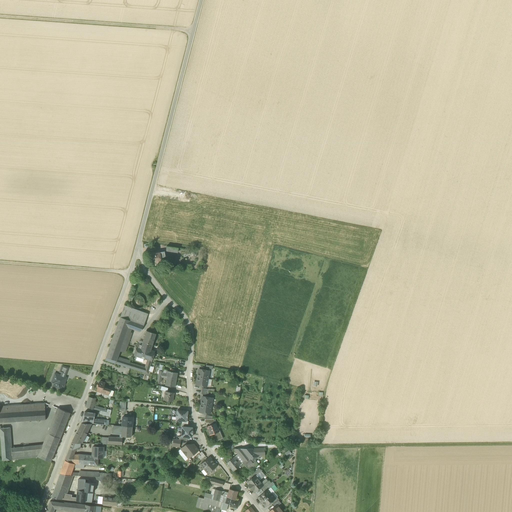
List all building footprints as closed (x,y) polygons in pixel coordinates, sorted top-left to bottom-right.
[(150,253),(152,263),(157,263),(161,262),(161,258),(160,252),(159,252),(150,253)] [(133,300),(133,303),(133,305),(135,307),(137,308),(139,309),(142,308),(144,307),(145,305),(145,302),(145,300),(143,298),(141,297),(139,296),(136,297),(134,298),(133,300)] [(120,317),(121,317),(144,326),(148,314),(124,305),(120,317)] [(121,317),(106,357),(117,360),(117,359),(118,357),(120,351),(127,331),(128,328),(132,329),(140,332),(144,326),(121,317)] [(131,332),(127,331),(120,351),(125,353),(132,333),(131,332)] [(141,348),(150,351),(151,350),(156,334),(147,331),(143,342),(142,345),(141,348)] [(144,359),(147,360),(152,362),(155,352),(151,350),(150,351),(141,348),(142,345),(138,344),(138,343),(134,356),(137,357),(144,359)] [(144,366),(132,362),(130,362),(130,363),(117,359),(117,360),(116,364),(148,374),(149,371),(150,366),(152,362),(147,360),(146,363),(144,366)] [(199,369),(197,377),(208,379),(209,371),(199,369)] [(166,386),(175,387),(177,373),(168,371),(167,374),(167,377),(167,378),(166,386)] [(55,383),(53,388),(61,391),(66,378),(64,377),(61,376),(55,373),(53,379),(56,380),(55,383)] [(207,385),(208,379),(197,377),(196,385),(207,387),(207,385)] [(97,391),(102,393),(104,389),(104,387),(106,383),(101,381),(100,383),(100,384),(99,384),(98,388),(97,391)] [(164,400),(172,401),(174,392),(167,391),(166,391),(164,400)] [(86,407),(93,409),(94,406),(95,399),(89,397),(86,407)] [(202,397),(201,404),(211,406),(213,398),(202,397)] [(45,403),(0,405),(0,412),(45,410),(45,403)] [(210,414),(211,406),(201,404),(200,412),(210,414)] [(37,457),(40,458),(60,409),(57,408),(43,445),(11,448),(12,459),(37,457)] [(40,458),(51,462),(70,413),(60,409),(40,458)] [(45,410),(0,412),(0,422),(46,420),(45,410)] [(187,421),(187,419),(187,414),(188,411),(177,410),(177,414),(176,414),(176,417),(177,417),(176,420),(182,421),(187,421)] [(82,422),(93,423),(94,419),(95,413),(85,412),(82,422)] [(128,417),(126,417),(123,417),(122,426),(132,427),(133,418),(128,417)] [(79,428),(78,431),(82,432),(88,432),(92,424),(86,424),(84,428),(80,428),(79,428)] [(219,431),(218,431),(215,424),(213,424),(211,425),(207,427),(210,435),(214,434),(217,441),(223,439),(219,431)] [(113,434),(121,435),(122,426),(113,425),(113,434)] [(0,436),(1,436),(2,460),(12,460),(12,459),(11,448),(10,428),(0,429),(0,427),(0,426),(0,436)] [(132,427),(122,426),(121,435),(121,437),(131,437),(132,427)] [(191,438),(192,434),(193,431),(192,431),(192,428),(182,427),(181,437),(188,437),(191,438)] [(71,443),(72,443),(80,443),(82,444),(83,441),(86,435),(87,433),(88,432),(82,432),(78,431),(71,443)] [(108,444),(122,445),(122,438),(109,437),(109,438),(108,444)] [(80,449),(80,443),(72,443),(69,450),(75,451),(80,449)] [(181,449),(189,459),(199,451),(193,444),(186,445),(181,449)] [(98,458),(103,459),(103,458),(103,451),(103,447),(93,447),(93,456),(92,458),(98,458)] [(189,459),(181,449),(178,451),(185,461),(189,459)] [(244,464),(251,472),(253,470),(259,465),(258,464),(255,461),(253,463),(252,462),(241,449),(235,449),(234,450),(238,454),(239,454),(241,456),(245,461),(243,463),(244,464)] [(241,449),(252,462),(254,460),(258,456),(252,449),(241,449)] [(202,452),(196,456),(200,461),(206,456),(202,452)] [(73,455),(67,454),(65,461),(72,463),(73,456),(73,455)] [(73,467),(84,468),(84,465),(98,466),(98,458),(92,458),(93,456),(79,454),(73,455),(73,456),(72,463),(74,464),(73,467)] [(236,456),(231,460),(229,457),(227,459),(225,460),(227,463),(232,469),(233,471),(239,466),(242,464),(239,460),(239,461),(238,459),(236,456)] [(200,464),(204,469),(213,462),(212,459),(211,460),(209,457),(200,464)] [(65,461),(60,474),(70,476),(71,473),(73,467),(74,464),(72,463),(65,461)] [(215,464),(213,462),(204,469),(208,474),(217,467),(215,464)] [(52,498),(62,499),(63,496),(64,493),(70,476),(60,474),(52,498)] [(73,476),(70,476),(64,493),(67,494),(73,476)] [(248,485),(250,488),(259,481),(256,476),(255,476),(252,478),(252,479),(247,483),(249,485),(248,485)] [(78,479),(78,490),(87,492),(85,502),(91,503),(94,483),(85,482),(85,480),(78,479)] [(210,483),(223,487),(224,482),(211,479),(210,483)] [(261,483),(259,481),(250,488),(252,490),(253,490),(255,492),(260,488),(263,485),(261,483)] [(255,492),(257,494),(268,486),(269,485),(267,482),(263,485),(260,488),(255,492)] [(270,488),(268,486),(257,494),(259,496),(263,493),(268,489),(270,488)] [(228,493),(227,497),(231,498),(231,499),(236,500),(238,491),(229,489),(228,493)] [(262,502),(271,494),(268,489),(263,493),(259,496),(258,497),(262,502)] [(77,501),(85,502),(87,492),(78,490),(77,496),(77,501)] [(221,510),(223,502),(224,499),(222,498),(220,498),(221,495),(214,493),(214,495),(210,494),(205,493),(204,499),(201,508),(213,511),(219,511),(221,509),(221,510)] [(275,499),(271,494),(262,502),(266,507),(272,502),(275,499)] [(102,504),(117,506),(118,499),(103,497),(102,504)] [(228,504),(233,505),(234,505),(236,500),(231,499),(231,498),(227,497),(226,499),(225,503),(228,504)] [(55,509),(80,511),(84,511),(85,505),(64,502),(64,503),(50,502),(48,508),(54,510),(55,509)]
